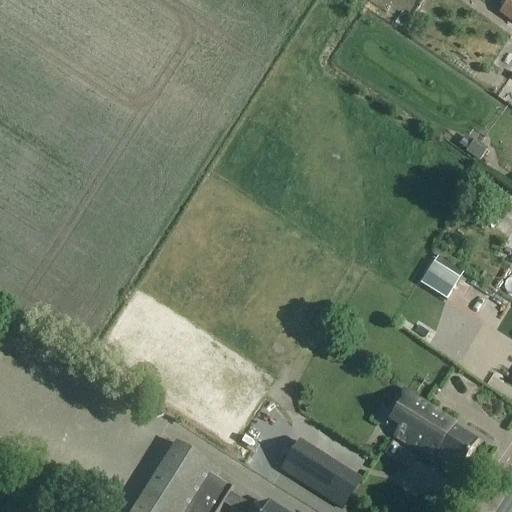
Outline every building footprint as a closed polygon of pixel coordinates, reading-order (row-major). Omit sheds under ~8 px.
[(511,0),(509,0),(503,9),(502,11),(500,14),(499,15),(511,23),(511,0)] [(456,243),(470,252),(481,233),(467,225),(456,243)] [(436,263),(421,287),(444,302),(460,279),(436,263)] [(449,330),(467,340),(479,319),(461,309),(449,330)] [(434,458),(435,455),(460,470),(479,439),(454,425),(456,422),(443,413),(441,416),(434,412),(436,409),(404,389),(393,407),(407,416),(396,434),(434,458)] [(336,433),(422,484),(436,461),(350,409),(336,433)] [(238,511),(281,511),(270,505),(257,508),(256,509),(231,494),(235,489),(217,477),(221,471),(178,444),(135,511),(219,511),(225,504),(238,511)] [(299,444),(282,471),(343,509),(360,482),(299,444)]
